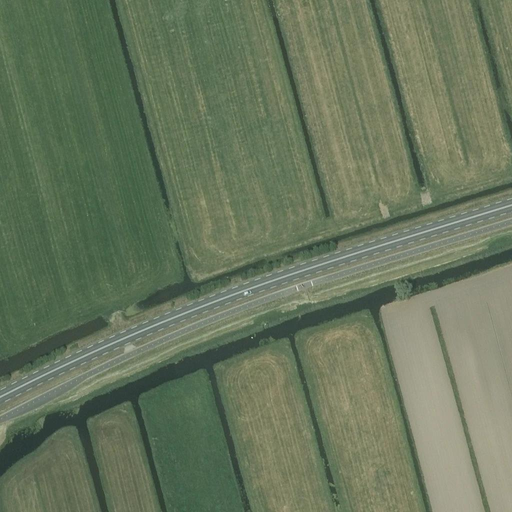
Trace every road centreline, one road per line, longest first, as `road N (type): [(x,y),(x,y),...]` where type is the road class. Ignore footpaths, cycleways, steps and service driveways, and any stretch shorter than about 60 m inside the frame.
road 1 (unclassified): [(0,420),(202,323),(511,222)]
road 2 (primary): [(0,398),(243,291),(511,205)]
road 3 (track): [(125,338),(14,0)]
